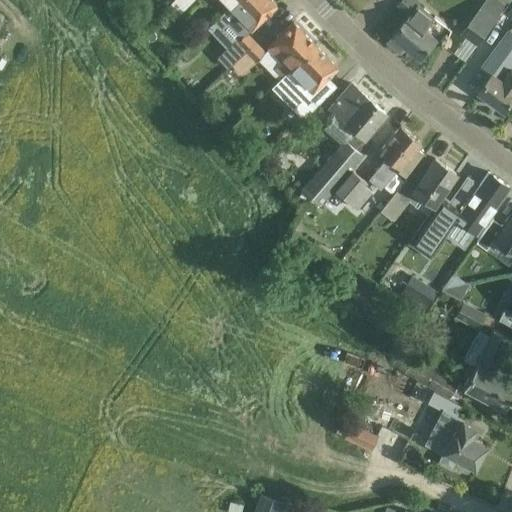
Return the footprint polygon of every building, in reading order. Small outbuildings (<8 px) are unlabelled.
[(173,0),(166,8),(175,17),(192,0),(173,0)] [(233,63),(255,42),(246,33),(276,5),(271,0),(234,0),(228,6),(235,13),(226,22),(240,36),(217,58),(227,67),(232,62),(233,63)] [(411,13),(389,40),(401,50),(406,45),(421,57),(436,39),(423,29),(433,17),(412,0),(402,0),(399,3),(411,13)] [(501,0),(484,0),(460,32),(477,45),(507,4),(501,0)] [(293,21),(267,47),(281,61),(274,69),(282,77),(289,70),(315,44),(293,21)] [(506,111),(511,102),(511,25),(483,65),(493,72),(479,91),(506,111)] [(255,42),(233,63),(242,74),(265,52),(255,42)] [(315,44),(289,70),(309,89),(291,107),(301,118),(324,96),(316,89),(315,88),(337,67),(315,44)] [(329,107),(331,108),(325,115),(322,128),(339,143),(301,188),(301,189),(300,191),(293,186),(287,194),(301,205),(304,202),(314,209),(319,204),(374,140),(367,133),(385,113),(364,95),(351,83),(329,107)] [(378,151),(385,158),(366,179),(379,190),(396,171),(405,179),(379,210),(380,211),(411,172),(410,171),(424,155),(416,148),(420,143),(400,126),(378,151)] [(374,140),(319,204),(320,204),(333,188),(356,209),(371,190),(363,183),(366,181),(351,169),(362,155),(374,140)] [(411,172),(380,211),(373,219),(379,224),(386,216),(391,220),(409,200),(414,204),(420,196),(433,205),(456,172),(435,157),(420,179),(411,172)] [(509,187),(488,172),(479,185),(468,177),(450,202),(441,195),(409,240),(431,256),(457,219),(476,232),(509,187)] [(511,210),(502,225),(492,218),(475,242),(485,249),(492,239),(511,252),(511,210)] [(441,290),(467,283),(453,274),(441,290)] [(417,298),(428,305),(437,291),(426,283),(417,298)] [(467,283),(441,290),(460,300),(469,283),(467,283)] [(462,300),(453,315),(477,329),(486,313),(462,300)] [(511,308),(511,311),(504,307),(498,319),(511,326),(511,308)] [(511,390),(511,381),(493,371),(511,339),(492,329),(488,336),(477,330),(462,359),(473,365),(461,387),(502,409),(511,390)] [(412,355),(403,371),(449,398),(458,382),(412,355)] [(481,460),(481,457),(487,445),(471,437),(476,427),(442,410),(425,443),(443,452),(437,462),(451,469),(456,459),(474,469),(475,467),(478,465),(481,460)] [(350,422),(342,437),(370,450),(377,435),(350,422)] [(254,511),(287,511),(292,500),(262,490),(254,511)]
